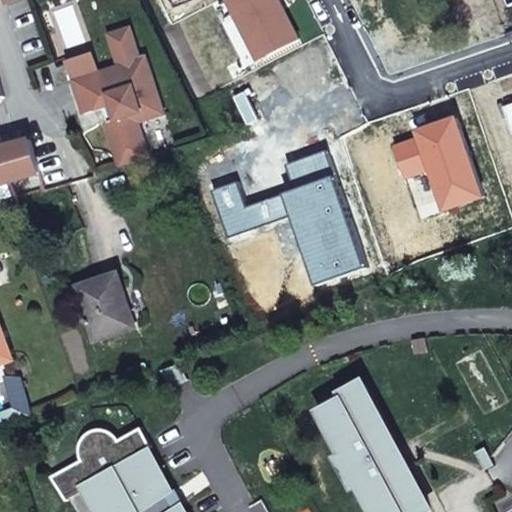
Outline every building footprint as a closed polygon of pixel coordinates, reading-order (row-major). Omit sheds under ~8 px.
[(300,39),(280,0),(228,0),(259,60),(300,39)] [(143,58),(133,27),(112,34),(121,65),(75,79),(86,114),(115,105),(119,119),(108,122),(122,166),(152,156),(141,121),(167,113),(149,56),(143,58)] [(486,197),(459,118),(421,131),(423,138),(396,147),(407,178),(433,169),(447,210),(486,197)] [(0,185),(11,183),(31,176),(42,173),(32,141),(6,148),(3,135),(0,135),(0,185)] [(31,176),(11,183),(15,196),(34,190),(31,176)] [(93,324),(98,341),(139,328),(121,274),(81,288),(92,322),(89,322),(90,325),(93,324)] [(0,364),(14,360),(0,320),(0,364)] [(183,366),(164,373),(174,391),(191,382),(183,366)] [(0,417),(0,428),(35,417),(23,383),(9,379),(20,410),(0,417)] [(433,511),(406,460),(401,463),(395,452),(399,449),(364,384),(343,395),(345,400),(323,412),(347,456),(339,460),(356,491),(363,487),(376,511),(433,511)] [(185,511),(176,495),(151,451),(155,450),(145,430),(122,441),(117,436),(109,432),(103,431),(95,433),(90,436),(85,441),(83,445),(82,451),(82,456),(84,462),(53,480),(69,504),(84,494),(95,511),(185,511)] [(401,463),(406,460),(399,449),(395,452),(401,463)] [(478,454),(487,472),(497,467),(488,449),(478,454)]
